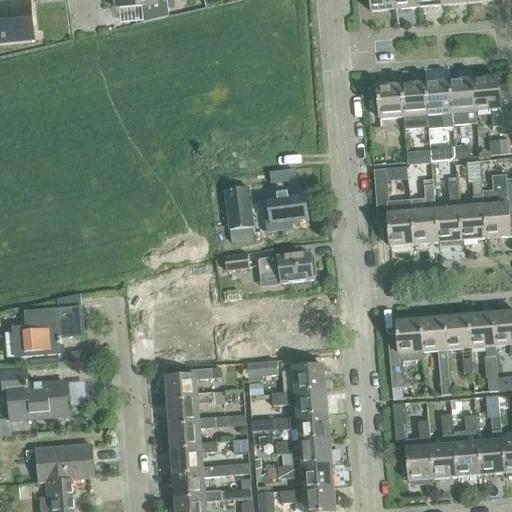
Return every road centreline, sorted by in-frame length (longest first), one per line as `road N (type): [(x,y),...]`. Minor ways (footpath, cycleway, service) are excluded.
road 1 (residential): [(368,511),(331,0)]
road 2 (residential): [(137,511),(116,300)]
